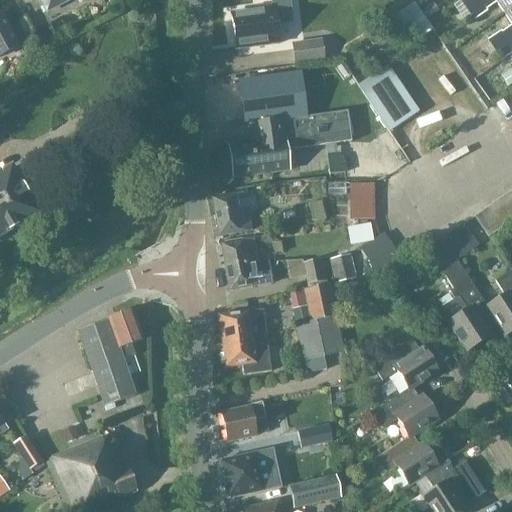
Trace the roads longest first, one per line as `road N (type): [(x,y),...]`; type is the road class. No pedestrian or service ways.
road 1 (tertiary): [(189,273),(194,0)]
road 2 (tertiary): [(205,511),(189,273)]
road 3 (tertiary): [(0,358),(113,287),(189,273)]
road 4 (residential): [(511,472),(466,398),(511,368)]
